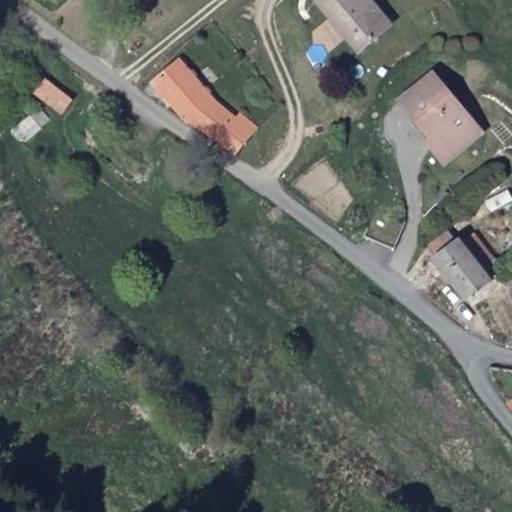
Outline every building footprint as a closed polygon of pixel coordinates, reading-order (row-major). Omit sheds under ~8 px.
[(396,29),(373,0),(324,0),(366,56),(396,29)] [(231,153),(250,134),(259,125),(243,107),(235,114),(181,58),(157,81),(201,131),(231,153)] [(417,97),(431,117),(442,130),(432,139),(451,162),(484,132),(438,78),(417,97)] [(442,130),(431,117),(420,125),(432,139),(442,130)] [(493,290),(452,248),(440,265),(477,307),(493,290)]
